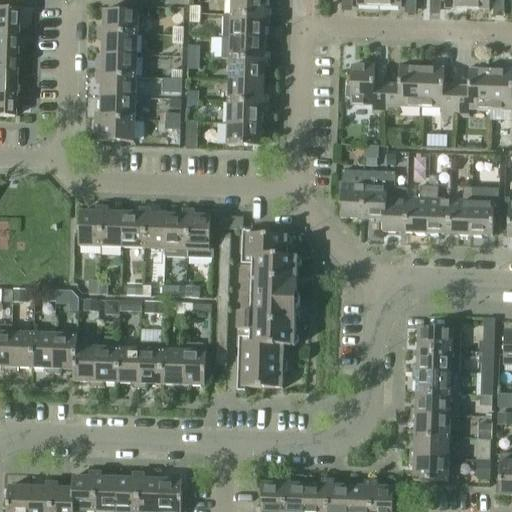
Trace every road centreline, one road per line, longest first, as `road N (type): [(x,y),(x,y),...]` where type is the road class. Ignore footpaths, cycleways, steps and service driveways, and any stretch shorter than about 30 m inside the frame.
road 1 (residential): [(225,443),(314,447),(357,426),(389,300)]
road 2 (residential): [(65,165),(81,183),(297,190)]
road 3 (residential): [(0,444),(17,437),(225,443)]
road 4 (residential): [(299,28),(511,35)]
road 5 (residential): [(297,190),(299,28)]
road 6 (residential): [(65,165),(69,7)]
road 7 (residential): [(389,300),(297,190)]
road 8 (residential): [(389,300),(421,280),(511,283)]
